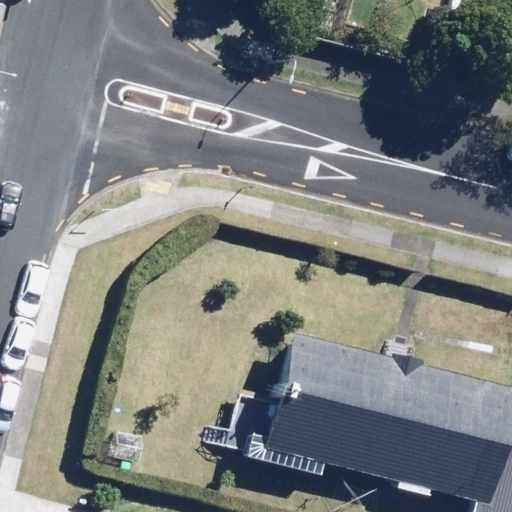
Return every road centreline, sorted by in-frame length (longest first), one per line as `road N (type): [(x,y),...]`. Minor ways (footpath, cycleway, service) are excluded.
road 1 (residential): [(44,89),(511,199)]
road 2 (residential): [(44,89),(0,264)]
